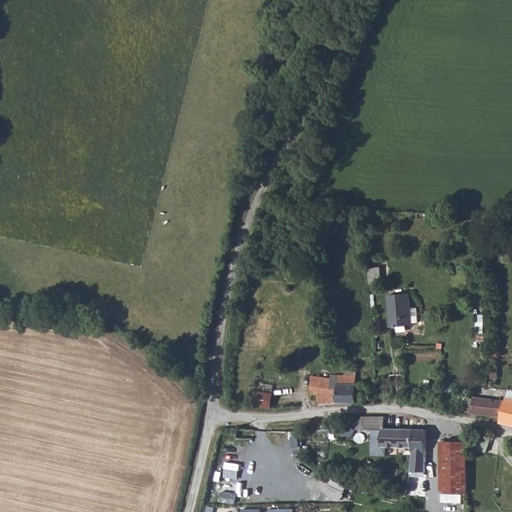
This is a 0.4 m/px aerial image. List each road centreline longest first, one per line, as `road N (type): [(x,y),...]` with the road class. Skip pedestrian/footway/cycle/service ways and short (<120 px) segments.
road 1 (unclassified): [(365,0),(343,54),(257,197),(234,260),(211,416)]
road 2 (unclassified): [(211,416),(389,407),(501,434)]
